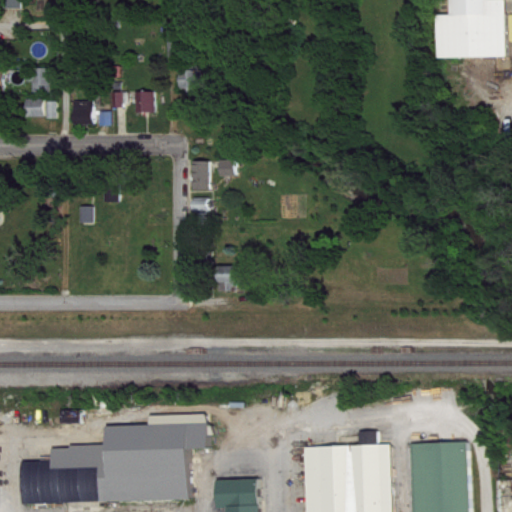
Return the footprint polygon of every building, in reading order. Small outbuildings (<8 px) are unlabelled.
[(458,0),(500,0),(501,8),(511,8),(511,65),(448,67),(447,24),(459,23),(458,0)] [(177,68),(188,68),(188,44),(176,45),(177,68)] [(0,61),(9,62),(9,48),(0,48),(0,61)] [(57,101),(58,77),(36,76),(36,90),(40,90),(39,101),(57,101)] [(210,99),(210,77),(187,78),(187,100),(210,99)] [(0,99),(11,99),(12,79),(0,79),(0,99)] [(135,114),(136,101),(120,100),(120,114),(135,114)] [(144,121),(163,121),(163,100),(144,100),(144,121)] [(51,107),(32,107),(32,125),(51,126),(51,107)] [(82,133),(102,133),(101,109),(81,109),(82,133)] [(63,110),(54,110),(53,127),(63,127),(63,110)] [(118,120),(106,120),(106,134),(118,134),(118,120)] [(243,184),(244,169),(229,169),(229,184),(243,184)] [(218,198),(218,170),(202,170),(202,198),(218,198)] [(127,210),(127,198),(113,198),(113,210),(127,210)] [(217,219),(216,207),(201,207),(202,220),(217,219)] [(100,215),(87,215),(88,231),(101,231),(100,215)] [(228,274),(227,300),(244,300),(244,293),(248,293),(249,275),(228,274)] [(90,418),(69,419),(70,432),(90,432),(90,418)] [(117,460),(219,455),(218,444),(220,444),(219,422),(159,424),(159,433),(115,435),(116,454),(60,457),(61,469),(31,470),(32,511),(67,511),(156,508),(156,501),(148,502),(147,486),(118,488),(117,460)] [(480,511),(480,450),(421,452),(422,511),(401,511),(401,452),(388,453),(388,440),(370,440),(370,454),(313,455),(314,511),(480,511)] [(225,489),(226,511),(267,511),(267,488),(225,489)]
